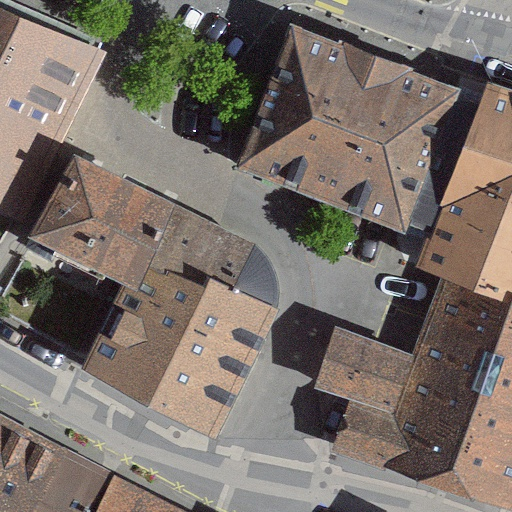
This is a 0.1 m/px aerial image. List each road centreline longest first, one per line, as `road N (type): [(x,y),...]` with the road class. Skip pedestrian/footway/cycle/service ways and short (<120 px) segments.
road 1 (residential): [(265,475),(309,283),(285,221),(256,191),(169,145),(120,99),(117,72),(136,0)]
road 2 (residential): [(0,361),(197,460),(265,475)]
road 3 (residential): [(265,475),(404,493),(449,511)]
road 4 (residential): [(472,41),(346,0)]
